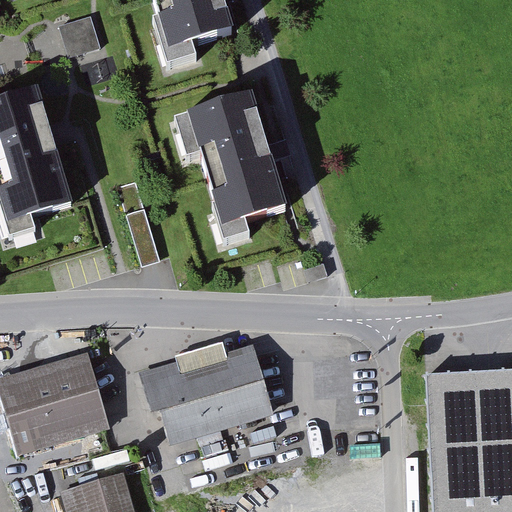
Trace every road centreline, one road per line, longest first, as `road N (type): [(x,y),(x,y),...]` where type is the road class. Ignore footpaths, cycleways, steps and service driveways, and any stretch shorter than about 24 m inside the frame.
road 1 (residential): [(383,326),(167,312),(0,317)]
road 2 (residential): [(395,511),(383,326)]
road 3 (residential): [(511,307),(383,326)]
